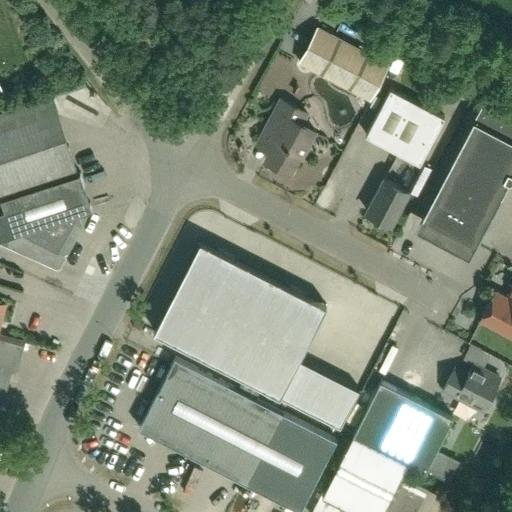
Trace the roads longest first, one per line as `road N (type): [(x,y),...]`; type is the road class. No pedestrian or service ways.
road 1 (unclassified): [(37,466),(80,366),(186,167)]
road 2 (unclassified): [(186,167),(436,299)]
road 3 (unclassified): [(47,0),(186,167)]
road 4 (unclassified): [(186,167),(277,0)]
